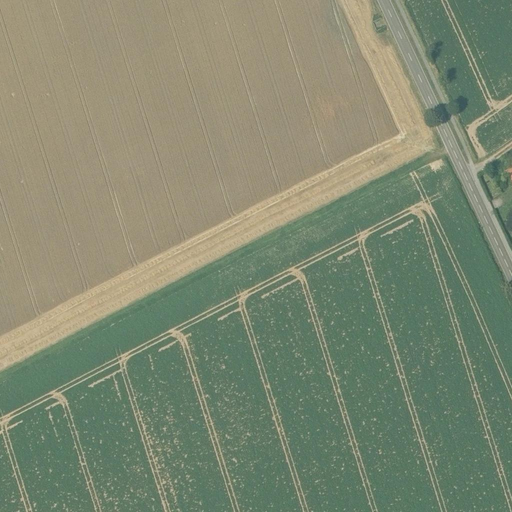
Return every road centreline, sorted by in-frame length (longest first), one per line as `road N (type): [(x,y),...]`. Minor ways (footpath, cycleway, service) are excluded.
road 1 (track): [(451,147),(0,377)]
road 2 (tertiary): [(511,274),(380,0)]
